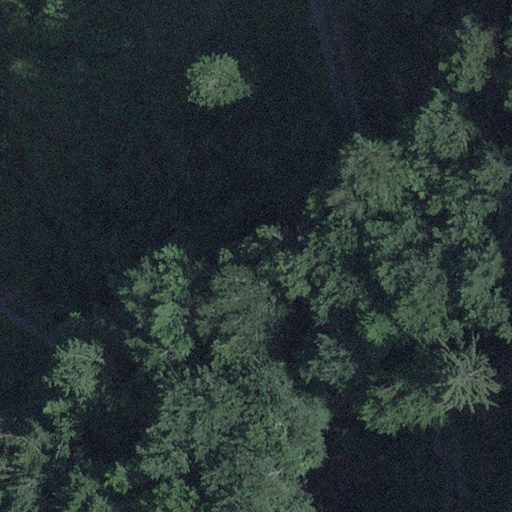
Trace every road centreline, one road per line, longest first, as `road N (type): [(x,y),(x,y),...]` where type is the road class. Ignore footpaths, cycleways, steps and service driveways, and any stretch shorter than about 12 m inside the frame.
road 1 (track): [(450,511),(449,426),(312,0)]
road 2 (track): [(0,303),(183,470),(215,511)]
